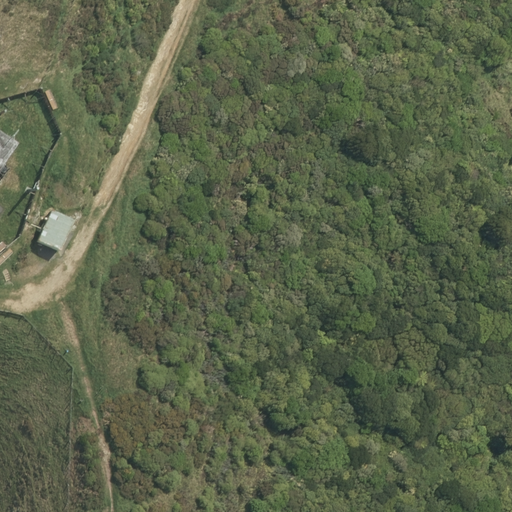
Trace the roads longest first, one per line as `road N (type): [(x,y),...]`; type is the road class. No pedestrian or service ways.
road 1 (track): [(195,0),(148,125),(55,284)]
road 2 (track): [(105,511),(105,455),(55,284)]
